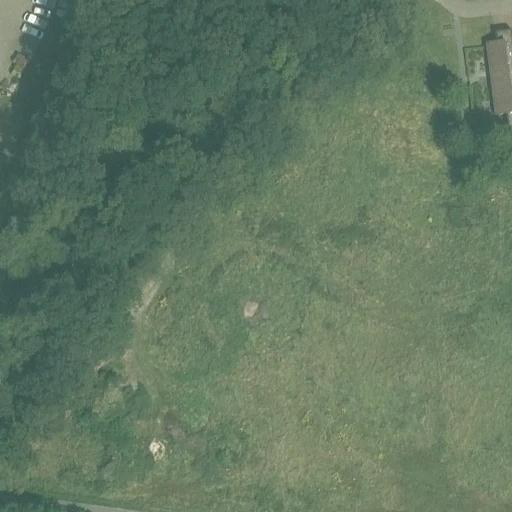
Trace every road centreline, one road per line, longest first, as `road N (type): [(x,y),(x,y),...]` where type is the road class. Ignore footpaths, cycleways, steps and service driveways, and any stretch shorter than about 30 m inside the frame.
road 1 (track): [(0,259),(105,0)]
road 2 (track): [(196,169),(243,117),(384,0)]
